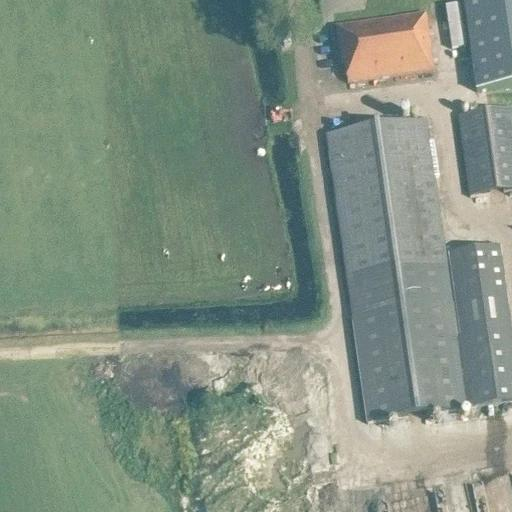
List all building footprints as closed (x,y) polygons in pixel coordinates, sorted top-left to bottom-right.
[(511,91),(511,0),(495,0),(463,5),(476,96),(511,91)] [(425,18),(400,22),(362,27),(336,31),(341,69),(346,68),(349,87),(433,74),(425,18)] [(472,200),(511,194),(511,114),(460,121),(471,201),(472,200)] [(456,342),(446,270),(426,126),(327,140),(367,428),(511,406),(511,339),(499,250),(449,258),(460,341),(456,342)] [(511,511),(511,481),(485,487),(489,511),(511,511)]
